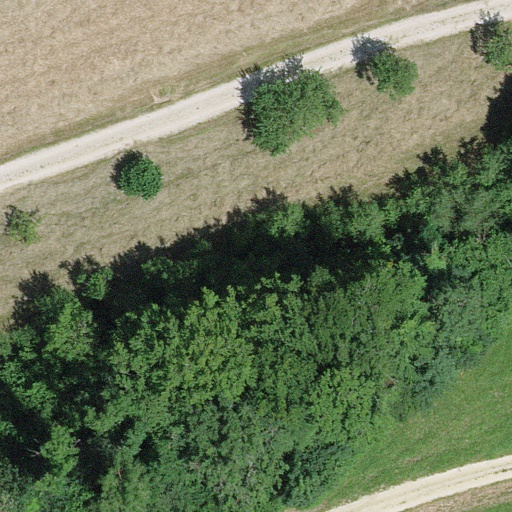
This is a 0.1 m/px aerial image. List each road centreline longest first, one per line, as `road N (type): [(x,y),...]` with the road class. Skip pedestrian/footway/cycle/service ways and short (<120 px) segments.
road 1 (track): [(511,8),(418,30),(0,177)]
road 2 (track): [(361,511),(511,466)]
